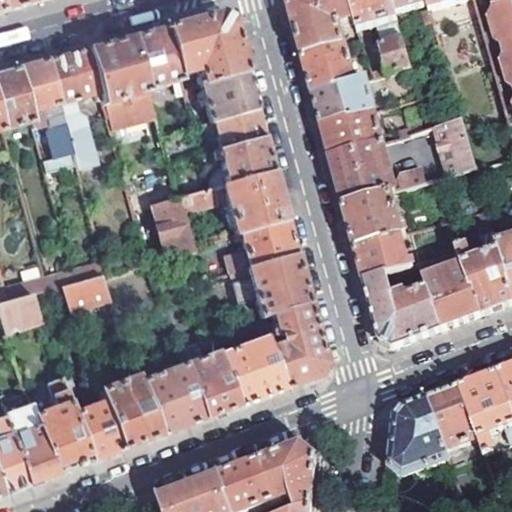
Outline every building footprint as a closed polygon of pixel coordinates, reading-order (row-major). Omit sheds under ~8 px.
[(35,5),(33,0),(0,0),(0,9),(1,14),(18,10),(35,5)] [(290,0),(287,7),(301,60),(344,48),(339,30),(357,25),(349,0),(290,0)] [(395,17),(390,0),(349,0),(357,25),(360,33),(378,29),(381,40),(380,45),(388,71),(373,76),(374,81),(410,72),(395,17)] [(390,0),(395,17),(427,7),(425,0),(390,0)] [(425,0),(427,7),(429,12),(472,0),(425,0)] [(511,9),(509,0),(496,0),(499,6),(492,8),(493,15),(489,21),(495,42),(502,45),(506,58),(502,64),(507,86),(511,87),(511,9)] [(420,15),(423,28),(433,26),(429,12),(420,15)] [(164,31),(178,79),(196,74),(200,88),(245,75),(235,36),(232,24),(218,15),(175,28),(164,31)] [(130,40),(145,94),(179,84),(178,79),(164,31),(138,38),(130,40)] [(140,120),(152,116),(145,94),(130,40),(95,50),(87,52),(101,101),(103,107),(134,99),(140,120)] [(344,48),(301,60),(310,91),(312,98),(362,85),(360,80),(355,81),(346,47),(344,48)] [(77,55),(44,64),(71,157),(91,152),(87,141),(90,141),(84,121),(77,117),(71,118),(67,109),(64,106),(92,97),(95,103),(101,101),(87,52),(77,55)] [(22,70),(15,72),(29,125),(31,131),(43,128),(40,121),(49,118),(51,126),(44,135),(57,179),(75,174),(71,157),(44,64),(22,70)] [(0,76),(0,131),(0,133),(29,125),(15,72),(0,76)] [(200,88),(199,88),(201,95),(196,96),(198,101),(202,100),(209,125),(256,113),(248,85),(245,75),(200,88)] [(362,85),(312,98),(315,108),(320,129),(374,114),(366,84),(362,85)] [(182,93),(186,107),(194,105),(190,91),(182,93)] [(209,125),(195,129),(198,140),(217,135),(219,148),(215,150),(216,154),(263,142),(258,121),(256,113),(209,125)] [(374,114),(320,129),(323,137),(329,161),(383,147),(374,114)] [(425,122),(428,134),(433,133),(444,130),(441,118),(425,122)] [(474,173),(461,125),(444,130),(433,133),(443,167),(447,181),(474,173)] [(216,154),(198,159),(200,171),(210,167),(213,164),(219,163),(225,189),(273,176),(266,151),(263,142),(216,154)] [(383,147),(329,161),(332,170),(342,209),(391,196),(425,187),(421,173),(400,179),(397,183),(399,186),(393,188),(383,147)] [(443,167),(421,173),(425,187),(447,181),(443,167)] [(216,204),(225,202),(234,239),(286,224),(282,212),(273,176),(225,189),(177,202),(181,217),(214,208),(216,204)] [(391,196),(342,209),(351,240),(353,250),(401,238),(407,235),(406,229),(400,231),(391,196)] [(149,207),(166,263),(192,256),(181,217),(177,202),(176,200),(149,207)] [(286,224),(234,239),(236,244),(240,243),(244,256),(248,272),(295,259),(288,234),(286,224)] [(494,313),(511,307),(495,246),(492,237),(480,242),(485,258),(469,264),(464,248),(454,251),(455,259),(479,319),(494,313)] [(361,277),(363,284),(382,279),(410,271),(409,265),(401,238),(353,250),(361,277)] [(511,306),(511,240),(495,246),(511,307),(511,306)] [(452,245),(414,255),(419,269),(428,267),(442,262),(455,259),(454,251),(452,245)] [(227,278),(247,273),(248,272),(244,256),(223,262),(227,278)] [(248,272),(247,273),(255,303),(259,321),(269,318),(308,308),(298,269),(295,259),(248,272)] [(461,326),(479,319),(455,259),(442,262),(446,272),(433,278),(428,267),(419,269),(415,270),(425,292),(442,332),(461,326)] [(106,280),(102,265),(71,273),(75,288),(98,282),(106,280)] [(42,281),(46,296),(59,293),(75,288),(71,273),(42,281)] [(247,273),(227,278),(236,308),(255,303),(247,273)] [(363,284),(379,343),(393,352),(413,344),(442,332),(425,292),(405,300),(402,295),(391,300),(382,279),(363,284)] [(42,281),(3,292),(7,307),(26,302),(46,296),(42,281)] [(59,293),(68,316),(107,306),(98,282),(75,288),(59,293)] [(0,308),(0,337),(36,328),(26,302),(7,307),(0,308)] [(255,303),(236,308),(241,326),(259,321),(255,303)] [(308,308),(269,318),(273,332),(269,334),(271,341),(276,339),(277,346),(266,351),(281,393),(317,380),(324,367),(310,315),(308,308)] [(266,351),(262,341),(216,359),(235,410),(272,397),(281,393),(266,351)] [(216,359),(215,356),(182,369),(202,422),(229,412),(235,410),(216,359)] [(202,422),(182,369),(138,386),(158,439),(195,425),(202,422)] [(511,370),(496,376),(511,418),(511,370)] [(149,442),(158,439),(138,386),(136,380),(107,392),(101,376),(98,377),(96,372),(90,375),(102,406),(120,453),(149,442)] [(511,447),(511,418),(496,376),(474,384),(457,391),(477,442),(483,458),(494,454),(488,439),(506,433),(511,447)] [(63,398),(72,394),(66,380),(57,383),(63,398)] [(63,398),(57,383),(44,388),(53,413),(31,421),(53,478),(63,474),(88,465),(71,419),(63,398)] [(477,442),(457,391),(434,400),(427,402),(447,454),(477,442)] [(397,422),(392,471),(402,479),(427,469),(428,472),(450,463),(447,454),(427,402),(421,405),(405,410),(397,422)] [(120,453),(102,406),(71,419),(88,465),(97,461),(120,453)] [(31,421),(27,411),(0,421),(25,488),(44,481),(53,478),(31,421)] [(0,497),(6,495),(25,488),(0,421),(0,497)] [(259,465),(274,508),(295,500),(298,511),(312,511),(313,511),(318,461),(303,449),(267,462),(259,465)] [(220,480),(232,511),(263,511),(274,508),(259,465),(239,472),(220,480)] [(162,511),(232,511),(220,480),(189,491),(160,502),(162,511)] [(141,510),(142,511),(162,511),(160,502),(141,510)]
